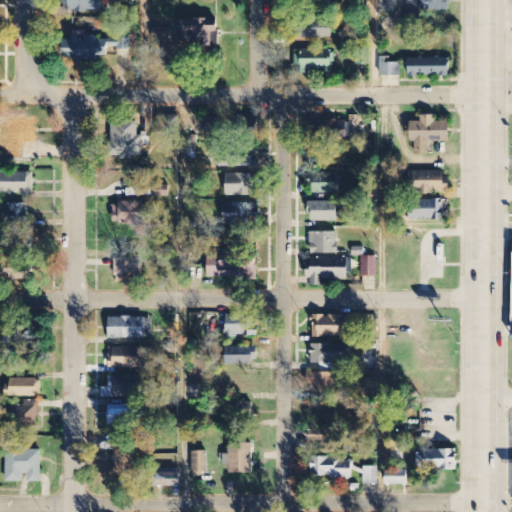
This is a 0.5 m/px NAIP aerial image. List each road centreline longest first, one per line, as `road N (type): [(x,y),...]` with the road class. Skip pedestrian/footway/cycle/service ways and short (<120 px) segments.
road 1 (residential): [(73,511),(75,139),(69,115),(32,71),(23,0)]
road 2 (primary): [(484,511),(485,0)]
road 3 (residential): [(485,97),(0,96)]
road 4 (residential): [(484,501),(0,504)]
road 5 (residential): [(484,298),(0,299)]
road 6 (residential): [(285,511),(281,95)]
